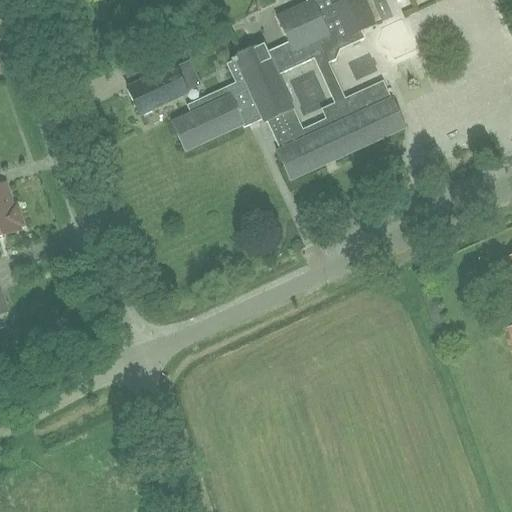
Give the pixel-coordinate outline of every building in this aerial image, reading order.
[(234,84),(186,105),(190,114),(171,123),(184,152),(242,126),(242,127),(261,119),(262,122),(266,120),(279,149),(275,151),(289,181),(404,129),(382,82),(367,89),(372,98),(302,130),(277,76),(322,56),(326,65),(334,61),(337,55),(331,44),(346,37),(350,46),(364,39),(360,31),(373,25),(361,0),(304,0),(306,3),(276,17),(287,42),(266,52),(262,44),(228,59),(230,62),(225,64),(234,84)] [(188,60),(173,67),(168,56),(144,67),(143,67),(148,79),(130,88),(126,89),(138,116),(171,100),(170,99),(185,92),(200,86),(188,60)] [(0,209),(15,205),(10,206),(3,183),(0,184),(0,209)] [(21,225),(15,205),(0,209),(0,235),(18,230),(17,226),(21,225)] [(500,283),(510,280),(511,284),(511,258),(504,261),(504,262),(494,266),(500,283)]
